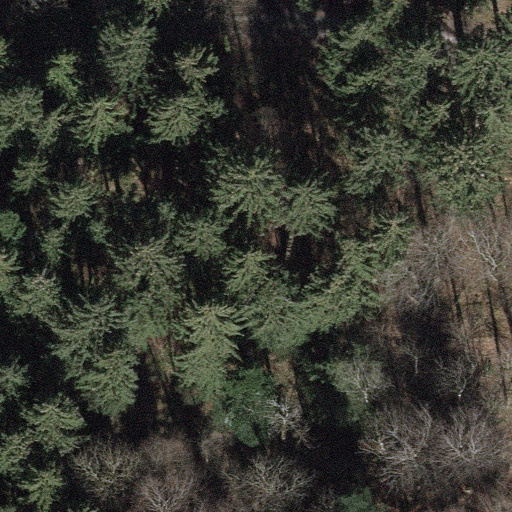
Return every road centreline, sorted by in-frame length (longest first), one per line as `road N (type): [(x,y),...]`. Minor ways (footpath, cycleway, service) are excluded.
road 1 (track): [(511,60),(422,34),(287,22),(203,31),(0,85)]
road 2 (unknown): [(137,0),(0,326)]
